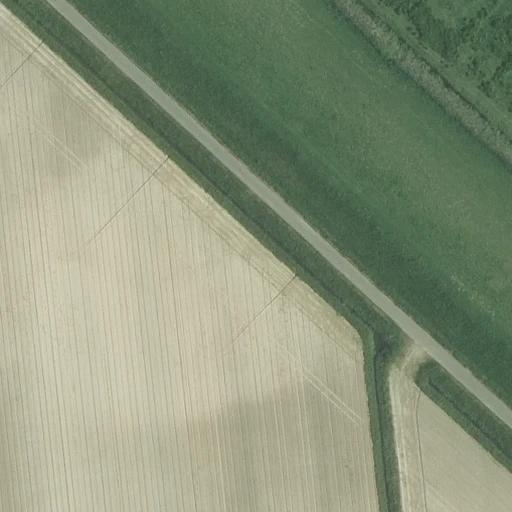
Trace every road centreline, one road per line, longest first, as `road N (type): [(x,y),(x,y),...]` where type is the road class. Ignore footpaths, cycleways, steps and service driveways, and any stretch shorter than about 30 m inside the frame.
road 1 (unclassified): [(511,422),(57,0)]
road 2 (track): [(151,0),(511,331)]
